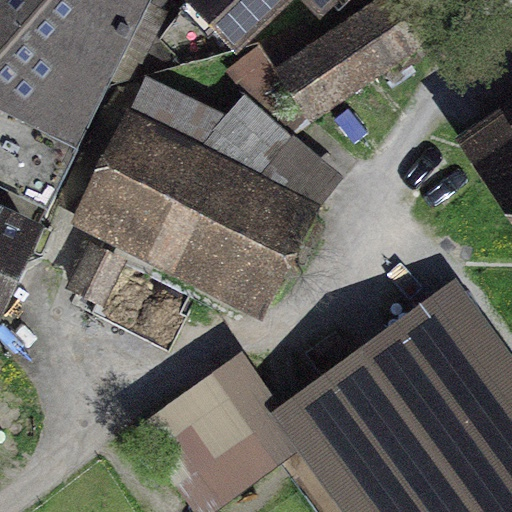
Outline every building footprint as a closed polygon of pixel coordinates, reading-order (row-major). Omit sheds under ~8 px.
[(0,0),(0,192),(46,215),(49,216),(152,0),(0,0)] [(183,0),(182,1),(237,60),(298,0),(300,0),(321,23),(345,0),(369,0),(374,4),(377,0),(183,0)] [(383,0),(274,73),(312,127),(381,78),(389,89),(433,51),(395,0),(383,0)] [(147,80),(131,115),(320,210),(345,180),(246,96),(226,117),(147,80)] [(511,108),(457,147),(511,224),(511,108)] [(70,228),(262,325),(320,210),(131,115),(128,114),(70,228)] [(0,328),(46,231),(40,228),(46,215),(0,192),(0,328)] [(136,436),(188,511),(222,511),(298,457),(338,511),(511,511),(511,362),(456,284),(280,409),(243,356),(136,436)]
